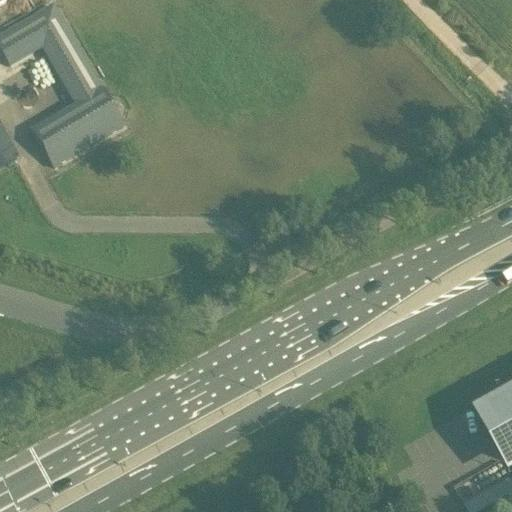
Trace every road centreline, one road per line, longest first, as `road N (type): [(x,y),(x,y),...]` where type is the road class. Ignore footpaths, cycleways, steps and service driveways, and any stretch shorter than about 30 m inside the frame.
road 1 (primary): [(511,221),(0,499)]
road 2 (unclassified): [(0,300),(103,330),(170,328),(511,148)]
road 3 (primary): [(80,511),(511,275)]
